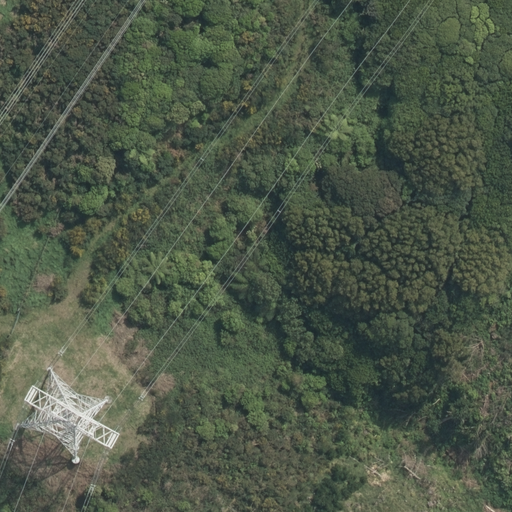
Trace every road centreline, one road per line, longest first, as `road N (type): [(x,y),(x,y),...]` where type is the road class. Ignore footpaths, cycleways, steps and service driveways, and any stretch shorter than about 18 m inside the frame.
road 1 (track): [(0,328),(49,314),(135,207),(286,98),(302,70),(305,0)]
road 2 (track): [(147,450),(109,376),(53,310)]
